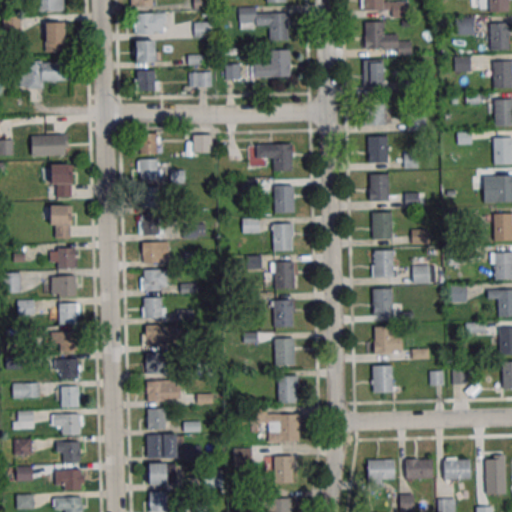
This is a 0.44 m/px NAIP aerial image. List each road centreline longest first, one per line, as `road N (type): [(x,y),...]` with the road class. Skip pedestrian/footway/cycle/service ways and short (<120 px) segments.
road 1 (residential): [(327,511),(336,423),(323,0)]
road 2 (residential): [(115,511),(100,0)]
road 3 (residential): [(104,113),(327,111)]
road 4 (residential): [(511,416),(336,423)]
